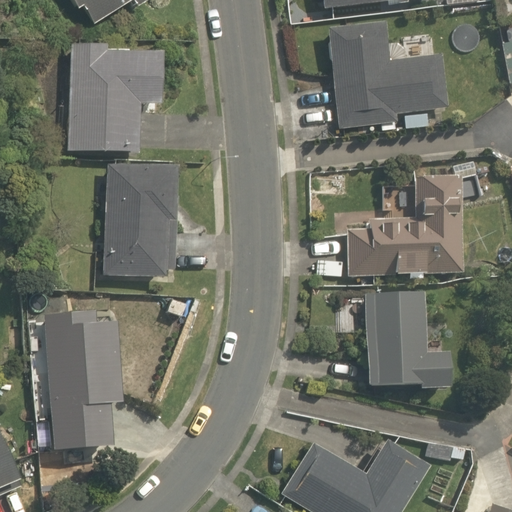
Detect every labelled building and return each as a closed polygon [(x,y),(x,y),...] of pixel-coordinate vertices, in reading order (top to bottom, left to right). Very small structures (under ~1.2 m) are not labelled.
[(81,9),(92,27),(130,3),(134,10),(149,1),(148,0),(67,0),(75,12),(81,9)] [(321,0),(322,11),(396,3),(397,6),(405,5),(405,2),(419,0),(321,0)] [(325,30),(336,131),(395,124),(394,115),(446,109),(440,57),(388,62),(384,24),(325,30)] [(511,43),(500,45),(507,85),(511,84),(511,43)] [(66,153),(136,156),(137,109),(157,109),(159,55),(104,54),(104,48),(69,47),(66,153)] [(173,271),(175,199),(171,199),(172,168),(103,166),(99,277),(162,279),(162,270),(173,271)] [(345,233),(346,278),(458,275),(455,180),(411,181),(412,221),(366,222),(367,232),(345,233)] [(363,294),(364,387),(414,386),(415,390),(448,389),(447,354),(421,354),(421,293),(363,294)] [(41,317),(50,453),(111,449),(108,406),(119,405),(113,324),(92,326),(92,314),(41,317)] [(0,488),(18,481),(0,440),(0,488)] [(279,496),(305,511),(398,511),(425,468),(381,442),(360,476),(310,446),(279,496)] [(449,450),(424,445),(422,458),(447,462),(449,450)]
